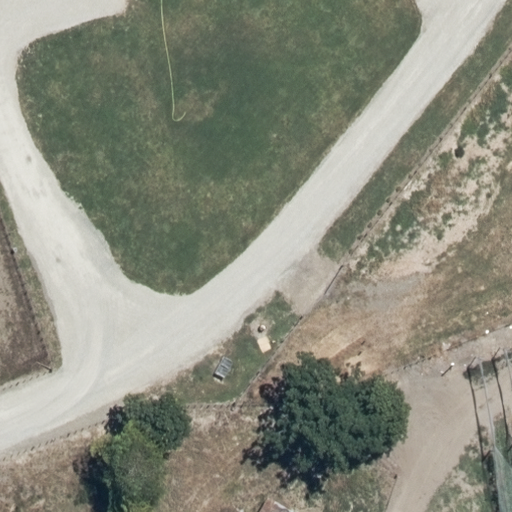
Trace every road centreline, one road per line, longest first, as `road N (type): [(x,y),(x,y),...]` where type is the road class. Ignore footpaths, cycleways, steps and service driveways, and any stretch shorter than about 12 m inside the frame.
road 1 (track): [(210,343),(473,0)]
road 2 (track): [(210,343),(258,361),(356,340),(472,436)]
road 3 (track): [(0,417),(210,343)]
road 4 (track): [(511,409),(440,464),(409,511)]
